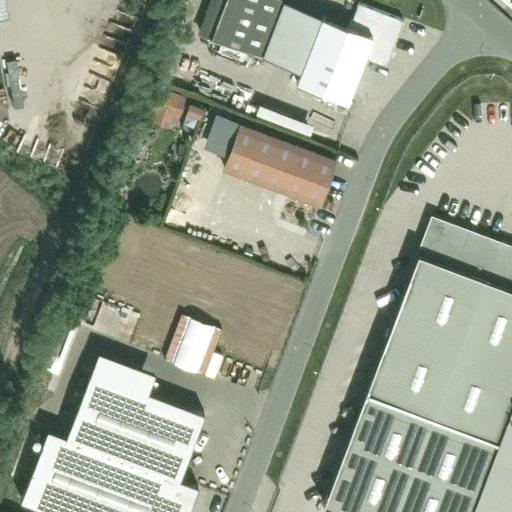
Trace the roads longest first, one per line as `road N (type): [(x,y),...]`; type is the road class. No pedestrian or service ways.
road 1 (residential): [(484,19),(443,53),(389,123),(335,244),(237,511)]
road 2 (track): [(60,223),(0,381)]
